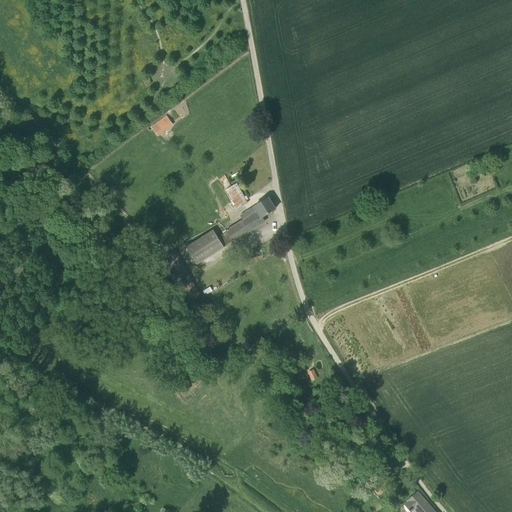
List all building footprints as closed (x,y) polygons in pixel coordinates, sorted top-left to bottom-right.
[(130,59),(118,67),(124,75),(136,67),(130,59)] [(175,124),(167,115),(152,127),(159,136),(175,124)] [(237,209),(248,203),(237,183),(226,190),(237,209)] [(240,216),(243,220),(226,230),(226,231),(218,236),(224,246),(232,241),(233,241),(265,221),(262,217),(275,209),(268,198),(240,216)] [(197,264),(224,247),(213,230),(186,247),(197,264)] [(167,272),(189,303),(201,295),(178,264),(167,272)] [(308,372),(312,380),(317,378),(313,369),(308,372)] [(435,511),(418,491),(408,500),(408,501),(405,504),(411,511),(409,511),(435,511)]
